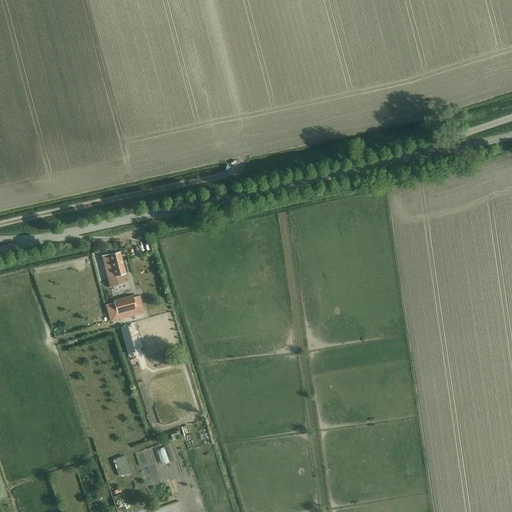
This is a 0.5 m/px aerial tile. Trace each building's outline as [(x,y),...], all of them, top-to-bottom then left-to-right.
[(123,273),(125,273),(120,252),(102,256),(110,287),(110,285),(125,281),(123,273)] [(132,295),(114,300),(117,313),(135,308),(132,295)] [(111,456),(114,463),(124,459),(120,452),(111,456)] [(181,480),(189,476),(186,470),(178,473),(181,480)] [(156,509),(173,503),(166,483),(150,489),(156,509)] [(106,488),(101,490),(104,500),(109,498),(106,488)] [(202,511),(198,499),(179,505),(181,511),(202,511)]
